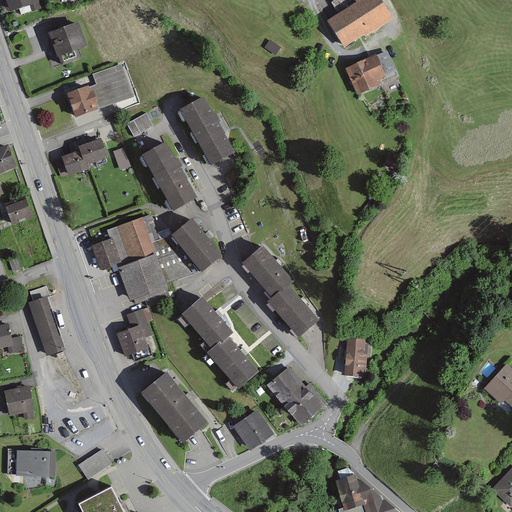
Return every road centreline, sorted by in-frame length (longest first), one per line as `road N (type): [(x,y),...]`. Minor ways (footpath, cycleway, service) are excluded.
road 1 (secondary): [(0,62),(109,374),(181,493)]
road 2 (residential): [(314,438),(337,407),(338,392),(248,303),(249,291),(225,266),(237,249),(178,137)]
road 3 (unclassified): [(314,438),(287,440),(181,493)]
road 4 (unclassified): [(409,511),(342,449),(314,438)]
